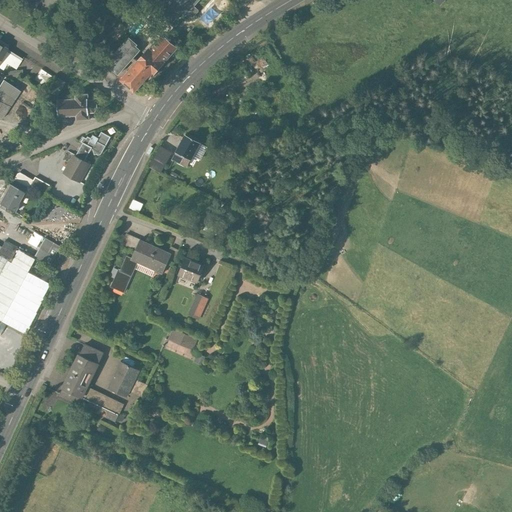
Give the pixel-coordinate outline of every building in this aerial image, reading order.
[(211,0),(144,0),(173,26),(183,15),(191,23),(211,0)] [(136,98),(180,52),(163,37),(120,83),(136,98)] [(144,52),(131,40),(106,67),(119,79),(144,52)] [(251,52),(259,63),(274,53),(266,41),(251,52)] [(0,45),(0,68),(3,71),(7,64),(16,70),(22,60),(8,51),(0,45)] [(52,77),(41,70),(35,80),(45,87),(52,77)] [(23,71),(8,72),(9,80),(24,78),(23,71)] [(64,84),(56,78),(48,91),(57,96),(64,84)] [(0,120),(2,122),(21,93),(4,82),(0,87),(0,120)] [(78,98),(78,105),(58,106),(59,121),(78,120),(79,125),(91,125),(90,118),(95,117),(98,115),(99,111),(98,107),(96,105),(93,104),(90,104),(89,98),(78,98)] [(203,146),(186,136),(172,161),(189,170),(203,146)] [(91,168),(76,159),(65,178),(80,187),(91,168)] [(16,175),(14,180),(28,187),(44,197),(50,186),(35,177),(33,181),(19,173),(16,175)] [(14,180),(11,185),(25,193),(28,187),(14,180)] [(11,185),(9,184),(0,200),(0,204),(14,213),(25,193),(11,185)] [(32,231),(27,242),(36,247),(42,236),(32,231)] [(124,255),(126,256),(135,238),(125,233),(119,245),(127,249),(124,255)] [(61,248),(45,240),(36,257),(53,265),(61,248)] [(125,257),(111,289),(126,295),(139,264),(165,276),(174,256),(140,242),(132,260),(125,257)] [(0,278),(13,255),(0,248),(0,278)] [(185,262),(179,278),(200,286),(206,270),(185,262)] [(209,268),(213,272),(219,266),(214,262),(209,268)] [(207,276),(202,289),(209,291),(213,279),(207,276)] [(188,315),(201,319),(208,297),(195,292),(188,315)] [(199,341),(174,330),(165,350),(190,361),(199,341)] [(106,356),(85,346),(61,394),(83,405),(84,401),(90,390),(106,356)] [(141,374),(120,365),(108,394),(129,402),(141,374)] [(125,407),(90,390),(84,401),(119,418),(125,407)] [(423,474),(406,473),(405,490),(422,490),(423,474)]
